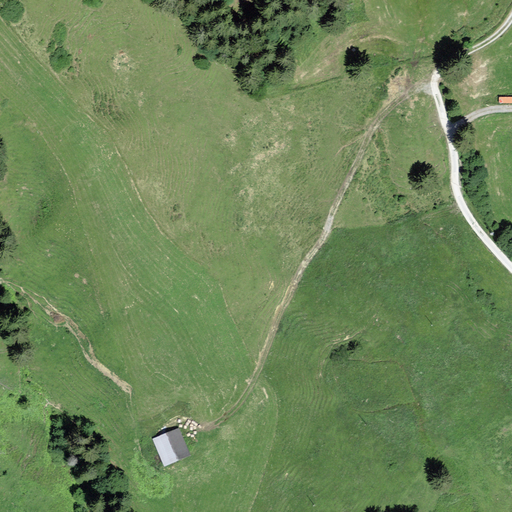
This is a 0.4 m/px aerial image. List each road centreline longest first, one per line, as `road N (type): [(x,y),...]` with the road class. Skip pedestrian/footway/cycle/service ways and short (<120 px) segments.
road 1 (track): [(204,429),(249,388),(379,119),(434,84)]
road 2 (track): [(511,263),(467,218),(433,81),(441,64),(505,29),(511,16)]
